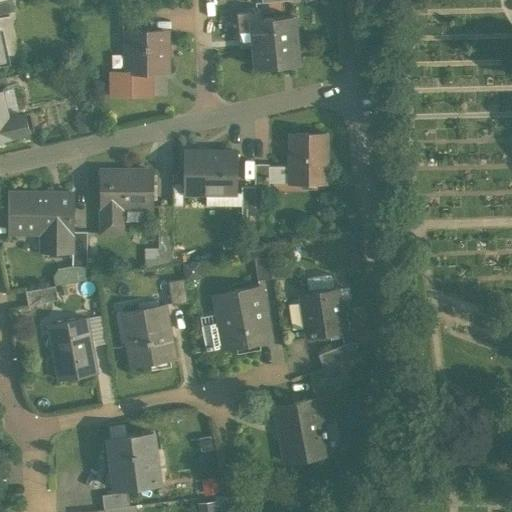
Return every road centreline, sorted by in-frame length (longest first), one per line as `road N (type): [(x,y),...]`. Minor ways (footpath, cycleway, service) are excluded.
road 1 (residential): [(277,374),(16,431)]
road 2 (residential): [(0,167),(207,119)]
road 3 (residential): [(207,119),(353,88)]
